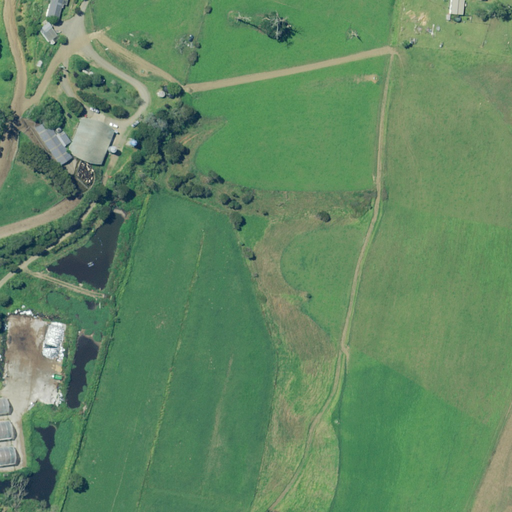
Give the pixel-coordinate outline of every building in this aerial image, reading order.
[(59,7),(62,8),(63,6),(65,6),(66,0),(48,0),(44,16),(56,20),(59,7)] [(462,0),(449,0),(449,14),(461,15),(462,0)] [(37,29),(47,43),(48,42),(51,45),(58,39),(45,23),(37,29)] [(97,165),(99,165),(113,129),(81,117),(67,152),(69,154),(71,155),(73,157),(75,158),(77,159),(79,160),(81,161),(83,162),(85,163),(88,164),(90,164),(92,164),(95,165),(97,165)] [(69,143),(66,139),(62,132),(56,136),(49,126),(38,133),(59,166),(71,158),(63,147),(69,143)] [(0,422),(0,439),(8,439),(6,422),(0,422)] [(0,448),(0,465),(11,464),(9,447),(0,448)]
